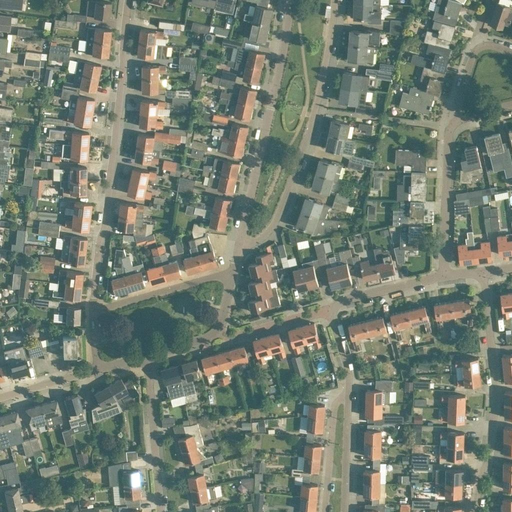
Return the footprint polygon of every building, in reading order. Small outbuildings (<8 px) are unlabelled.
[(111,2),(101,1),(95,0),(95,1),(91,0),(90,0),(90,6),(95,7),(93,16),(99,17),(109,18),(111,2)] [(235,0),(216,0),(216,4),(215,6),(214,9),(233,13),(235,0)] [(455,25),(462,2),(456,0),(447,0),(444,12),(442,12),(434,10),(432,18),(434,19),(455,25)] [(509,25),(511,15),(511,0),(499,0),(499,2),(498,1),(491,23),(495,25),(496,27),(499,28),(501,27),(502,27),(503,23),(509,25)] [(380,8),(380,3),(355,2),(354,17),(371,18),(371,20),(385,21),(385,16),(381,16),(381,8),(380,8)] [(245,13),(244,18),(269,24),(273,8),(268,7),(267,7),(257,5),(254,15),(245,13)] [(0,27),(2,28),(8,29),(9,22),(16,24),(17,17),(4,14),(0,13),(0,27)] [(76,20),(72,20),(66,19),(66,20),(55,18),(54,26),(58,26),(76,28),(76,20)] [(244,41),(248,42),(258,44),(259,38),(265,40),(269,24),(244,18),(243,24),(251,26),(249,36),(245,35),(244,41)] [(427,29),(423,40),(449,47),(455,25),(434,19),(432,27),(439,29),(438,33),(427,29)] [(168,28),(179,29),(185,29),(185,23),(159,20),(159,24),(159,26),(164,27),(168,28)] [(87,26),(86,39),(109,42),(111,29),(87,26)] [(225,27),(223,34),(230,36),(232,29),(225,27)] [(32,30),(17,28),(16,35),(31,37),(32,30)] [(141,28),(141,31),(139,41),(156,43),(157,36),(163,37),(164,33),(164,31),(163,31),(151,29),(141,28)] [(350,44),(375,46),(367,45),(367,41),(379,42),(380,30),(365,29),(365,31),(351,30),(350,44)] [(246,42),(230,38),(229,45),(239,47),(244,49),(246,42)] [(109,42),(86,39),(84,53),(108,56),(109,42)] [(451,48),(449,47),(423,40),(423,41),(428,42),(425,52),(434,55),(433,59),(419,55),(417,63),(445,70),(451,48)] [(156,43),(139,41),(138,55),(166,58),(168,45),(156,43)] [(70,47),(56,45),(50,44),(49,51),(69,54),(70,47)] [(348,59),(358,60),(365,60),(365,62),(374,63),(375,46),(350,44),(348,59)] [(238,54),(237,56),(236,62),(261,67),(265,53),(250,49),(250,50),(244,49),(239,47),(238,54)] [(40,59),(46,60),(46,59),(40,58),(41,53),(25,50),(24,58),(40,59)] [(68,61),(69,54),(49,51),(47,59),(65,62),(65,60),(68,61)] [(179,57),(179,63),(196,64),(196,57),(179,56),(179,57)] [(11,60),(0,58),(0,72),(2,73),(3,66),(10,67),(11,60)] [(23,65),(39,67),(39,66),(40,60),(40,59),(24,58),(23,65)] [(100,64),(91,62),(77,59),(76,65),(75,73),(81,74),(98,77),(100,64)] [(228,60),(227,65),(234,67),(234,68),(245,71),(243,78),(258,81),(261,67),(236,62),(228,60)] [(196,71),(196,64),(179,63),(179,68),(179,70),(196,71)] [(421,81),(419,88),(433,92),(440,94),(446,71),(445,70),(417,63),(417,64),(424,66),(420,81),(421,81)] [(166,65),(153,65),(143,65),(143,78),(160,78),(160,71),(166,71),(166,65)] [(220,77),(235,81),(236,76),(237,73),(222,70),(220,77)] [(199,89),(204,72),(199,71),(194,88),(199,89)] [(344,71),(342,86),(367,89),(369,75),(361,74),(344,71)] [(81,74),(75,73),(73,82),(64,80),(62,88),(78,91),(79,87),(95,90),(98,77),(81,74)] [(235,84),(235,81),(220,77),(219,85),(234,88),(235,84)] [(166,91),(166,89),(166,85),(166,78),(160,78),(143,78),(143,89),(142,91),(152,92),(165,91),(166,91)] [(241,86),(240,94),(230,91),(229,92),(221,90),(220,96),(253,104),(256,89),(241,86)] [(340,100),(349,102),(356,103),(355,110),(355,111),(370,113),(372,105),(365,104),(367,89),(342,86),(340,100)] [(432,98),(433,92),(419,88),(410,86),(409,92),(403,90),(399,105),(419,111),(429,113),(431,108),(432,105),(433,99),(432,98)] [(78,91),(62,88),(60,97),(70,99),(69,101),(68,108),(92,111),(94,98),(78,95),(78,91)] [(176,97),(190,98),(190,90),(176,89),(176,97)] [(253,104),(220,96),(219,102),(230,104),(229,113),(235,114),(250,118),(253,104)] [(192,98),(190,98),(176,97),(173,97),(173,104),(191,105),(192,98)] [(165,101),(152,100),(142,99),(141,112),(157,114),(158,107),(165,107),(165,101)] [(191,109),(204,112),(206,106),(192,103),(191,109)] [(0,120),(3,121),(11,122),(13,108),(2,107),(0,106),(0,120)] [(89,124),(92,111),(68,108),(66,121),(89,124)] [(140,125),(150,126),(163,128),(163,121),(164,115),(157,114),(141,112),(140,125)] [(229,117),(213,114),(212,122),(227,125),(229,117)] [(333,119),(330,133),(346,137),(349,123),(333,119)] [(0,143),(3,144),(3,145),(8,145),(9,133),(2,132),(3,121),(0,120),(0,143)] [(211,133),(218,135),(219,134),(245,140),(248,126),(234,122),(232,130),(218,127),(218,128),(213,127),(211,133)] [(359,123),(358,129),(366,130),(366,134),(371,135),(372,125),(359,123)] [(186,142),(185,145),(193,147),(195,140),(193,140),(196,129),(188,127),(187,135),(186,142)] [(71,138),(71,144),(88,145),(89,132),(79,131),(65,130),(64,137),(71,138)] [(139,133),(137,146),(153,148),(162,150),(163,141),(180,143),(180,141),(181,134),(179,134),(169,133),(155,132),(154,135),(139,133)] [(349,160),(363,164),(374,166),(375,160),(351,154),(352,152),(351,152),(354,139),(346,137),(330,133),(326,148),(343,152),(342,154),(349,158),(349,160)] [(485,136),(489,152),(487,152),(489,161),(506,157),(504,148),(500,133),(485,136)] [(245,140),(219,134),(218,135),(215,149),(242,154),(245,140)] [(86,159),(88,145),(71,144),(62,143),(61,156),(77,158),(86,159)] [(460,181),(471,182),(471,174),(483,171),(476,145),(465,147),(466,153),(464,153),(464,158),(461,159),(463,167),(461,167),(460,181)] [(158,163),(160,150),(162,150),(153,148),(137,146),(135,159),(158,163)] [(205,150),(193,148),(192,154),(203,157),(205,150)] [(411,171),(412,171),(427,172),(427,171),(426,171),(426,165),(427,165),(427,158),(427,159),(427,157),(427,150),(417,149),(396,149),(396,164),(404,164),(404,171),(411,171)] [(214,164),(203,164),(203,169),(204,169),(236,177),(240,162),(216,157),(214,164)] [(320,159),(316,173),(334,177),(339,179),(343,165),(330,162),(320,159)] [(171,170),(175,171),(177,162),(164,160),(164,161),(162,168),(163,169),(170,170),(171,170)] [(361,170),(363,164),(349,160),(347,167),(361,170)] [(6,164),(6,163),(0,162),(0,181),(4,182),(5,177),(7,177),(9,165),(6,164)] [(60,172),(60,179),(86,179),(86,166),(62,166),(62,172),(60,172)] [(134,167),(131,180),(147,184),(148,177),(156,178),(157,172),(144,169),(134,167)] [(236,177),(204,169),(204,170),(203,174),(211,176),(208,185),(223,189),(233,191),(236,177)] [(412,171),(412,175),(404,175),(406,184),(404,185),(403,186),(403,188),(404,189),(405,190),(406,191),(408,200),(400,200),(425,201),(426,201),(427,172),(412,171)] [(322,190),(330,192),(334,177),(316,173),(312,187),(322,190)] [(194,186),(195,181),(195,180),(180,176),(179,183),(194,186)] [(40,196),(41,187),(42,187),(43,179),(32,179),(32,187),(30,196),(40,196)] [(86,179),(60,179),(59,187),(62,187),(62,193),(86,193),(86,179)] [(147,184),(131,180),(128,193),(138,195),(151,198),(153,191),(146,190),(147,184)] [(177,190),(192,193),(194,186),(179,183),(177,190)] [(29,188),(19,186),(18,195),(28,196),(29,188)] [(467,191),(468,197),(483,195),(492,193),(491,187),(467,191)] [(334,200),(348,204),(350,198),(336,194),(334,200)] [(468,198),(470,205),(484,203),(483,195),(468,197),(468,198)] [(217,196),(215,206),(214,210),(228,213),(231,199),(222,197),(217,196)] [(306,197),(301,211),(304,212),(325,219),(330,206),(323,203),(316,200),(306,197)] [(468,198),(454,200),(455,208),(470,205),(468,198)] [(91,203),(81,202),(67,200),(66,206),(73,207),(72,214),(89,216),(91,203)] [(346,210),(352,212),(354,206),(352,205),(348,204),(334,200),(332,206),(346,210)] [(401,215),(400,224),(408,224),(409,224),(424,224),(425,201),(400,200),(400,215),(401,215)] [(121,201),(120,215),(136,216),(136,217),(142,217),(143,211),(144,211),(144,204),(131,203),(121,201)] [(486,231),(492,230),(490,205),(483,206),(486,231)] [(204,208),(195,206),(194,212),(204,214),(203,216),(212,218),(211,225),(215,225),(225,228),(228,213),(214,210),(204,208)] [(375,206),(368,206),(367,219),(374,219),(375,206)] [(490,208),(493,230),(497,230),(500,229),(498,207),(490,208)] [(304,212),(301,211),(297,225),(313,230),(312,233),(317,234),(318,232),(321,233),(324,231),(326,227),(329,228),(330,226),(337,228),(340,220),(325,219),(304,212)] [(89,216),(72,214),(72,220),(65,220),(64,226),(78,228),(88,229),(89,216)] [(147,223),(143,222),(144,218),(142,217),(136,217),(136,216),(120,215),(119,224),(118,228),(128,229),(134,230),(134,234),(146,235),(147,223)] [(38,228),(58,230),(59,224),(39,221),(38,228)] [(192,230),(205,232),(207,226),(194,223),(192,230)] [(409,224),(408,224),(400,224),(400,248),(407,248),(424,249),(425,224),(409,224)] [(58,230),(38,228),(32,227),(31,234),(57,237),(58,230)] [(210,242),(208,234),(209,234),(209,232),(205,232),(192,230),(194,238),(203,268),(209,266),(209,268),(219,265),(216,257),(215,257),(213,250),(211,250),(209,242),(210,242)] [(476,261),(475,248),(473,230),(467,231),(468,237),(465,237),(466,243),(459,244),(459,249),(460,262),(476,261)] [(62,248),(85,250),(87,237),(77,236),(63,234),(63,238),(62,248)] [(500,254),(511,252),(511,239),(507,240),(506,234),(498,236),(499,241),(498,241),(500,254)] [(203,268),(194,238),(189,239),(192,247),(194,247),(196,255),(185,258),(186,263),(189,272),(203,268)] [(331,239),(316,243),(320,259),(327,257),(325,251),(333,249),(331,239)] [(481,241),(482,247),(475,248),(476,261),(492,259),(491,246),(489,246),(489,240),(481,241)] [(178,253),(183,252),(183,251),(181,242),(175,243),(178,253)] [(23,251),(23,244),(15,243),(11,243),(10,250),(23,251)] [(172,254),(175,254),(178,253),(175,243),(170,245),(172,254)] [(286,255),(283,244),(278,245),(280,257),(286,255)] [(123,265),(121,258),(123,246),(116,245),(114,267),(116,267),(119,277),(113,279),(117,293),(131,289),(127,274),(126,275),(123,265)] [(163,245),(158,246),(167,279),(181,275),(177,260),(169,262),(166,252),(165,253),(163,245)] [(167,279),(158,246),(152,248),(154,255),(152,256),(155,266),(149,268),(153,283),(167,279)] [(85,250),(62,248),(61,255),(61,261),(74,263),(84,264),(85,250)] [(352,255),(351,253),(350,248),(339,251),(341,258),(336,260),(337,264),(342,285),(352,282),(349,269),(355,268),(352,255)] [(272,251),(259,255),(256,255),(258,262),(249,264),(252,275),(256,274),(276,268),(272,269),(270,264),(275,263),(272,251)] [(361,261),(359,254),(352,255),(355,268),(361,266),(365,279),(380,275),(377,262),(373,263),(371,258),(361,261)] [(396,271),(393,262),(392,258),(390,254),(379,256),(380,261),(377,262),(380,275),(396,271)] [(41,263),(54,265),(54,257),(40,255),(39,263),(41,263)] [(121,258),(123,265),(131,263),(129,255),(121,258)] [(287,259),(289,266),(286,266),(289,278),(295,277),(298,290),(309,287),(303,267),(298,268),(297,264),(296,257),(287,259)] [(332,287),(342,285),(337,264),(332,266),(330,257),(319,259),(319,258),(318,258),(323,276),(328,275),(332,287)] [(323,276),(318,258),(308,261),(309,265),(303,267),(309,287),(319,285),(315,272),(321,270),(323,276)] [(54,265),(41,263),(40,271),(53,272),(54,265)] [(252,293),(256,292),(276,286),(278,286),(276,281),(279,280),(276,268),(256,274),(258,280),(249,282),(252,293)] [(29,277),(30,270),(22,269),(22,277),(29,277)] [(59,269),(57,282),(81,285),(83,272),(73,270),(59,269)] [(127,274),(131,289),(145,285),(142,275),(141,270),(127,274)] [(29,280),(20,279),(18,296),(27,297),(29,280)] [(80,298),(81,285),(57,282),(57,289),(53,289),(52,295),(80,298)] [(256,292),(258,298),(249,300),(251,311),(280,304),(276,286),(256,292)] [(504,318),(509,317),(508,309),(511,308),(511,292),(501,294),(504,318)] [(365,316),(372,362),(396,358),(391,328),(401,326),(462,317),(458,293),(397,303),(399,313),(389,314),(389,312),(365,316)] [(34,297),(34,298),(33,304),(47,306),(48,299),(34,297)] [(7,310),(12,316),(17,311),(13,306),(7,310)] [(58,306),(58,313),(62,313),(62,322),(69,321),(79,322),(79,306),(69,306),(58,306)] [(302,326),(306,341),(314,339),(316,347),(321,345),(315,322),(302,326)] [(32,326),(23,328),(25,336),(34,334),(32,326)] [(306,341),(302,326),(289,330),(292,339),(296,352),(301,351),(298,343),(306,341)] [(267,336),(271,351),(278,349),(280,357),(286,355),(279,332),(267,336)] [(62,336),(62,340),(58,341),(58,339),(55,340),(48,342),(48,344),(42,346),(46,359),(59,356),(63,355),(67,354),(67,357),(80,356),(79,335),(62,336)] [(267,336),(254,340),(260,363),(265,361),(263,353),(271,351),(267,336)] [(34,342),(27,344),(30,356),(37,354),(34,342)] [(240,349),(245,366),(255,363),(250,346),(240,349)] [(26,361),(23,351),(15,353),(17,360),(13,361),(11,354),(9,349),(3,350),(7,376),(7,377),(12,375),(13,375),(29,371),(26,361)] [(240,349),(229,352),(234,369),(245,366),(240,349)] [(229,352),(218,355),(223,372),(234,369),(229,352)] [(504,368),(511,366),(511,353),(502,354),(504,368)] [(213,376),(223,372),(218,355),(208,358),(213,376)] [(297,375),(306,373),(300,355),(292,357),(297,375)] [(455,359),(456,366),(463,365),(463,372),(480,370),(479,357),(455,359)] [(186,374),(181,376),(181,378),(182,384),(185,395),(196,392),(192,377),(202,375),(197,359),(183,363),(186,374)] [(418,368),(425,370),(427,362),(420,360),(418,368)] [(166,382),(169,391),(167,391),(169,398),(171,397),(171,398),(173,406),(186,402),(185,395),(182,384),(181,378),(181,376),(177,364),(162,369),(166,382)] [(480,370),(463,372),(464,378),(457,379),(458,386),(481,383),(480,370)] [(220,383),(230,380),(228,374),(218,377),(220,383)] [(127,407),(124,401),(139,393),(131,379),(124,383),(121,378),(108,385),(116,398),(122,410),(127,407)] [(367,389),(367,402),(390,403),(390,390),(391,390),(391,380),(376,380),(376,389),(367,389)] [(414,380),(414,388),(430,389),(430,381),(414,380)] [(100,403),(94,407),(91,408),(92,421),(113,409),(109,402),(116,398),(108,385),(94,393),(100,403)] [(67,407),(71,418),(68,419),(71,426),(79,424),(78,420),(85,418),(85,407),(81,408),(80,403),(77,393),(64,397),(67,407)] [(275,402),(274,394),(265,395),(267,403),(275,402)] [(448,407),(465,408),(466,395),(456,394),(441,394),(441,401),(448,401),(448,407)] [(310,397),(309,413),(297,412),(298,416),(303,415),(324,417),(325,404),(317,403),(317,398),(310,397)] [(56,399),(40,404),(44,416),(54,413),(57,422),(62,421),(59,409),(56,399)] [(381,422),(403,422),(403,416),(381,416),(382,403),(390,403),(367,402),(366,415),(368,415),(368,421),(374,421),(374,422),(381,422)] [(25,408),(28,418),(31,430),(36,428),(36,425),(46,423),(44,416),(40,404),(25,408)] [(465,421),(465,408),(448,407),(448,414),(441,414),(441,420),(455,421),(465,421)] [(16,411),(0,415),(7,437),(23,432),(16,411)] [(414,414),(414,423),(422,423),(423,415),(414,414)] [(324,417),(303,415),(303,418),(309,418),(307,435),(314,435),(314,430),(323,431),(324,417)] [(179,438),(183,450),(204,444),(197,422),(190,424),(183,425),(186,435),(179,438)] [(366,429),(366,442),(381,443),(381,430),(387,430),(387,428),(393,428),(393,422),(403,422),(381,422),(374,422),(374,424),(368,423),(367,429),(366,429)] [(69,428),(61,430),(65,445),(73,443),(70,433),(69,428)] [(447,438),(447,444),(464,445),(464,432),(454,431),(440,431),(440,438),(447,438)] [(40,448),(37,436),(30,438),(29,439),(32,450),(37,449),(40,448)] [(314,438),(307,437),(305,453),(305,456),(320,457),(321,444),(313,443),(314,438)] [(33,453),(32,450),(29,439),(28,439),(21,441),(25,456),(33,454),(33,453)] [(374,464),(380,464),(381,443),(366,442),(365,455),(374,456),(374,464)] [(194,461),(196,466),(202,465),(214,461),(212,455),(206,457),(197,447),(204,445),(204,444),(183,450),(186,463),(194,461)] [(440,444),(440,451),(439,451),(439,458),(453,458),(463,458),(464,445),(447,444),(440,444)] [(138,459),(137,452),(137,450),(127,451),(126,451),(126,456),(127,461),(130,460),(138,459)] [(90,465),(87,455),(79,457),(81,467),(90,465)] [(304,469),(298,468),(292,468),(291,475),(303,476),(310,476),(311,470),(319,470),(320,457),(305,456),(304,469)] [(127,461),(121,462),(109,465),(109,473),(117,473),(118,484),(140,482),(139,469),(131,470),(130,460),(127,461)] [(253,471),(262,471),(263,461),(254,461),(253,471)] [(16,467),(11,467),(7,463),(1,464),(0,463),(0,478),(3,477),(6,477),(8,483),(20,481),(16,467)] [(380,483),(380,464),(374,464),(373,469),(365,469),(365,482),(380,483)] [(45,467),(45,466),(39,467),(42,477),(47,475),(45,467)] [(189,475),(192,489),(206,486),(204,471),(203,467),(196,468),(197,474),(189,475)] [(446,475),(446,482),(462,482),(463,469),(439,468),(439,475),(446,475)] [(511,474),(504,475),(503,488),(511,488),(511,474)] [(410,475),(402,475),(402,483),(410,483),(410,475)] [(310,476),(303,476),(303,484),(302,496),(317,497),(318,484),(309,483),(310,476)] [(5,490),(8,506),(21,503),(30,501),(28,493),(19,495),(19,492),(28,491),(27,488),(47,484),(46,477),(19,482),(20,486),(15,487),(15,488),(5,490)] [(241,479),(241,482),(251,489),(253,489),(254,477),(241,479)] [(140,482),(118,484),(118,485),(119,484),(120,503),(117,503),(117,504),(140,502),(140,496),(141,496),(140,482)] [(379,503),(380,483),(365,482),(364,495),(372,496),(372,504),(377,504),(377,503),(379,503)] [(462,496),(462,482),(446,482),(445,489),(438,488),(438,495),(462,496)] [(196,507),(203,506),(210,504),(209,499),(217,497),(214,484),(206,486),(192,489),(194,501),(196,501),(196,507)] [(302,496),(300,511),(306,511),(307,509),(315,510),(317,497),(302,496)] [(511,497),(503,497),(503,510),(511,510),(511,497)] [(119,506),(119,511),(142,511),(142,509),(141,509),(140,502),(117,504),(117,506),(119,506)] [(263,503),(255,502),(254,511),(262,511),(263,503)] [(29,511),(22,511),(21,503),(8,506),(9,511),(32,511),(29,511)] [(77,503),(70,504),(71,511),(78,510),(77,503)] [(363,511),(384,511),(385,503),(379,503),(377,503),(377,504),(372,504),(365,503),(365,509),(364,509),(363,511)] [(401,503),(401,506),(400,511),(410,511),(410,507),(411,507),(411,504),(408,503),(401,503)]
